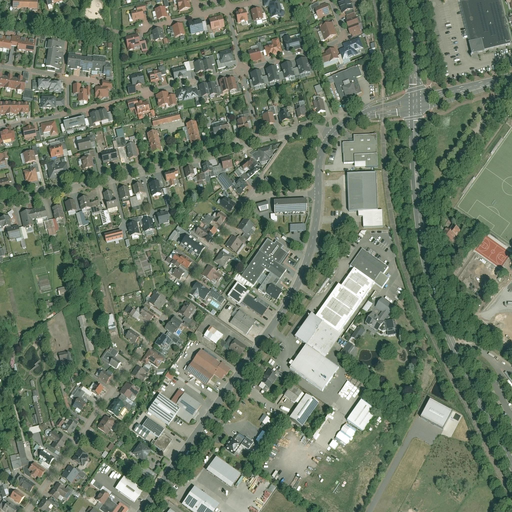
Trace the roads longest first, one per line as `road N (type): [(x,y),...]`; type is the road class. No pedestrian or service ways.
road 1 (residential): [(318,193),(259,195),(240,204),(24,511)]
road 2 (secondary): [(414,104),(430,294),(511,467)]
road 3 (unclassified): [(139,511),(292,292),(318,193)]
road 4 (residential): [(257,138),(0,202)]
road 5 (unknown): [(287,473),(340,409),(279,365),(283,341)]
road 6 (residential): [(241,69),(341,40),(329,0)]
